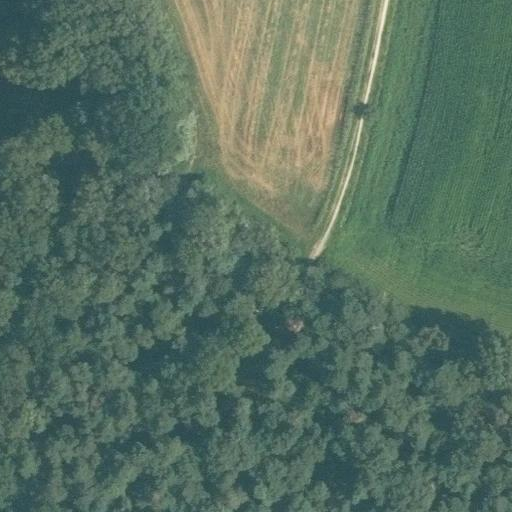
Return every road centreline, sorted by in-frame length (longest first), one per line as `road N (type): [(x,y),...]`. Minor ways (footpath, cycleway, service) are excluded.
road 1 (track): [(382,0),(331,223),(289,297),(187,393),(36,511)]
road 2 (track): [(184,170),(95,295),(0,467)]
road 3 (track): [(158,0),(191,106),(194,143),(184,170)]
